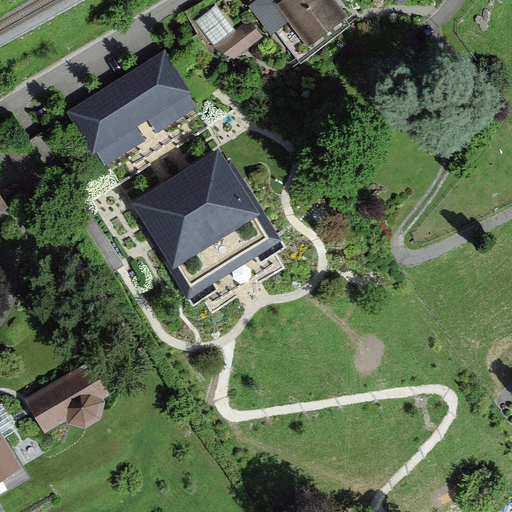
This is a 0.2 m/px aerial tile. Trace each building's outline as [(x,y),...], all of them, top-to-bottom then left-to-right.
[(337,0),(282,0),(274,7),(304,46),(348,14),(337,0)] [(265,35),(250,19),(239,30),(215,5),(197,23),(235,63),(265,35)] [(191,88),(165,47),(67,108),(93,149),(96,147),(105,162),(145,137),(136,123),(146,116),(156,130),(197,105),(187,90),(191,88)] [(261,209),(219,143),(132,199),(142,214),(138,216),(188,296),(194,305),(285,247),(279,238),(261,209)] [(0,213),(9,208),(0,193),(0,213)] [(88,358),(22,399),(44,436),(68,420),(85,427),(101,417),(100,401),(110,395),(88,358)] [(0,428),(0,482),(23,470),(0,428)]
